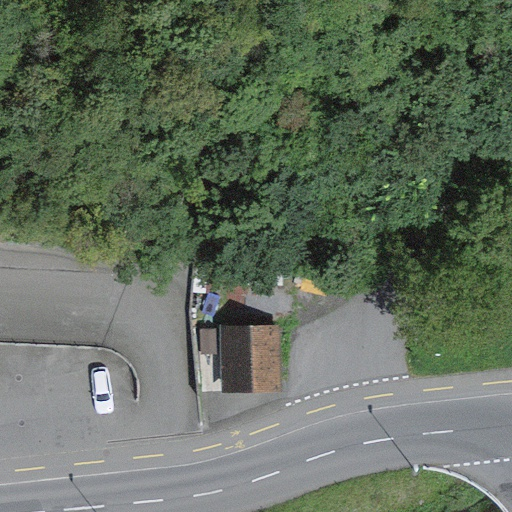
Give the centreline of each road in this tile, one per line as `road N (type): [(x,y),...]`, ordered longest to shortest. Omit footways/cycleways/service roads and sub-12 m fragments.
road 1 (residential): [(372,440),(360,357),(387,265),(422,224),(511,159)]
road 2 (unclassified): [(41,511),(209,490),(372,440)]
road 3 (unclassified): [(372,440),(511,426)]
